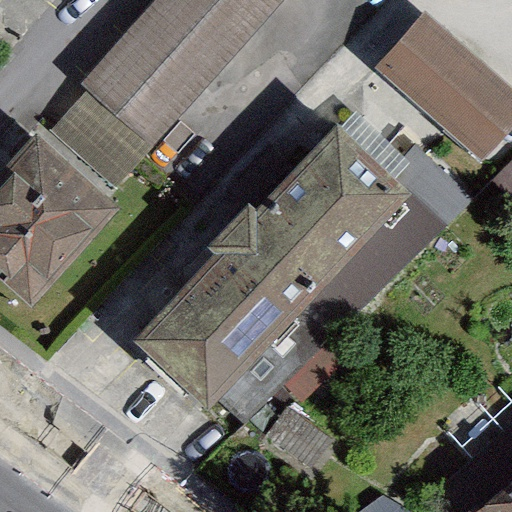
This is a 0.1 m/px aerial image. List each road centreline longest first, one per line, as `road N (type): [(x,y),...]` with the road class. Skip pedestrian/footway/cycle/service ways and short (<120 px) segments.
road 1 (residential): [(99,0),(0,113)]
road 2 (primary): [(0,428),(110,511)]
